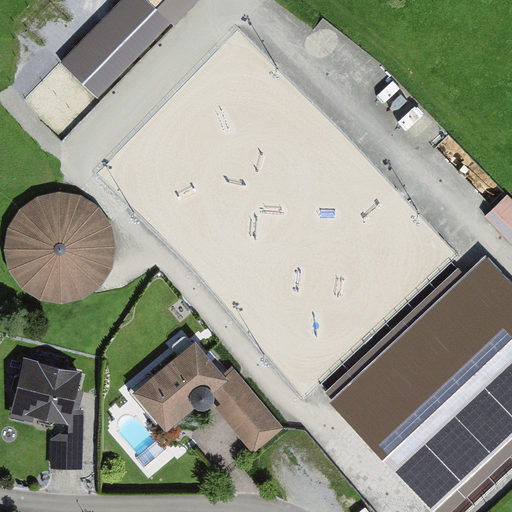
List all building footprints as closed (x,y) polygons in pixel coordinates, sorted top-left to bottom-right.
[(149,0),(119,0),(61,61),(98,97),(171,21),(157,7),(149,0)] [(164,0),(157,7),(171,21),(175,25),(198,0),(164,0)] [(367,91),(379,83),(366,64),(354,71),(367,91)] [(22,286),(41,298),(62,301),(84,297),(102,284),(113,266),(117,244),(112,223),(100,205),(81,193),(60,190),(38,194),(21,207),(9,225),(5,247),(10,268),(22,286)] [(485,215),(511,242),(511,196),(508,193),(485,215)] [(511,441),(511,281),(488,256),(337,398),(440,508),(511,441)] [(228,378),(196,340),(135,391),(167,430),(208,396),(256,454),(284,431),(235,372),(228,378)] [(86,370),(27,357),(13,421),(54,430),(55,468),(85,469),(86,407),(79,407),(86,370)]
